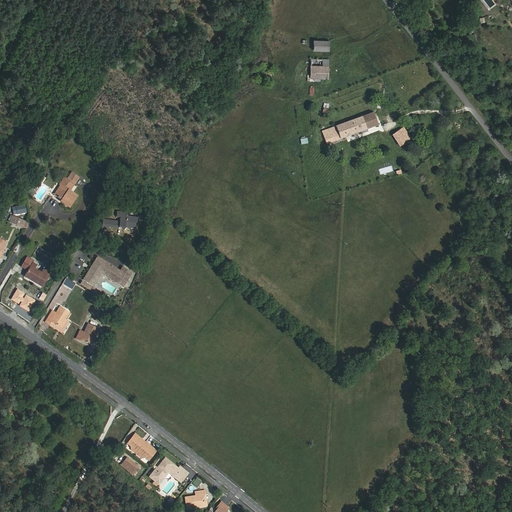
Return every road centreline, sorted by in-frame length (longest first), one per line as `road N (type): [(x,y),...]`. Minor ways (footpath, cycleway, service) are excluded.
road 1 (tertiary): [(0,314),(262,511)]
road 2 (tertiary): [(511,159),(388,0)]
